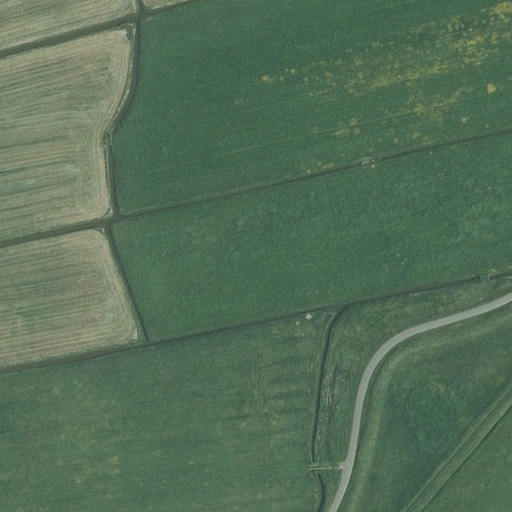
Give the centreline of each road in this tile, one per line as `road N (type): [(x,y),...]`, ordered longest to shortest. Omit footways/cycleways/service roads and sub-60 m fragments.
road 1 (unclassified): [(332,511),(362,388),(378,355),(406,334),(511,297)]
road 2 (unknown): [(400,511),(511,375)]
